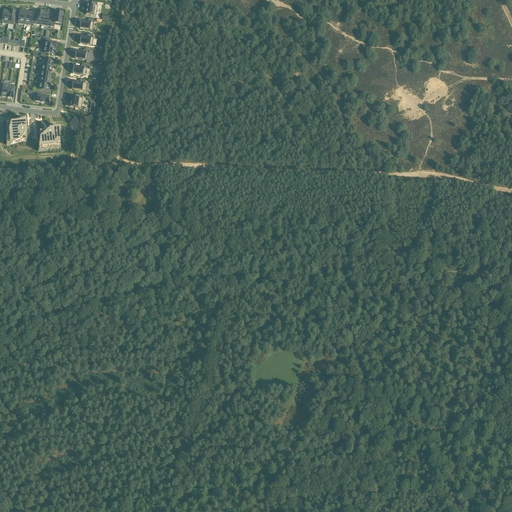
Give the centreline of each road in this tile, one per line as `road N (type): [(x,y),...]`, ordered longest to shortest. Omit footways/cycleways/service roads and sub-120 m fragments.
road 1 (track): [(120,165),(442,175),(511,191)]
road 2 (track): [(246,511),(276,497),(353,489),(511,499)]
road 3 (residential): [(0,106),(57,111),(74,4)]
road 4 (track): [(123,0),(120,165)]
road 5 (track): [(511,279),(392,268),(365,258)]
